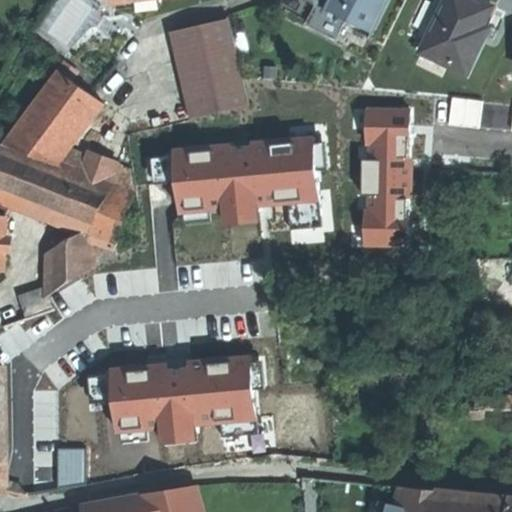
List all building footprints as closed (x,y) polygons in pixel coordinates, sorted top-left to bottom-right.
[(334,0),(330,11),(353,22),(378,33),(393,0),(334,0)] [(439,0),(427,29),(436,34),(428,52),(473,72),(494,25),(489,23),(498,3),(489,0),(439,0)] [(330,11),(321,7),(312,27),(343,41),(353,22),(330,11)] [(230,19),(172,33),(192,119),(251,106),(230,19)] [(15,200),(90,229),(48,254),(49,287),(49,296),(96,268),(93,239),(114,248),(133,195),(131,169),(93,154),(91,158),(70,153),(105,104),(59,72),(7,145),(5,144),(0,153),(0,271),(4,272),(8,215),(15,200)] [(416,103),(377,101),(371,178),(430,184),(430,170),(406,169),(416,103)] [(505,106),(416,103),(406,169),(430,170),(478,171),(479,158),(479,156),(422,153),(425,127),(501,135),(505,106)] [(511,106),(505,106),(501,135),(511,136),(511,106)] [(506,159),(479,158),(478,171),(505,172),(506,159)] [(511,257),(482,259),(483,299),(511,296),(511,257)] [(482,259),(430,262),(432,407),(458,407),(484,407),(484,381),(483,299),(482,259)] [(59,453),(3,461),(5,452),(3,377),(21,375),(22,378),(121,343),(129,408),(134,407),(145,475),(185,468),(173,388),(175,388),(167,324),(219,305),(206,269),(170,281),(166,271),(131,283),(130,281),(54,308),(49,296),(49,287),(22,296),(37,314),(5,325),(0,328),(0,489),(15,497),(65,489),(59,453)] [(280,342),(239,346),(241,364),(244,396),(285,392),(280,342)] [(239,346),(209,355),(211,363),(214,371),(241,364),(239,346)] [(511,381),(484,381),(484,407),(511,407),(511,381)] [(484,407),(458,407),(458,415),(485,416),(484,407)] [(203,511),(197,486),(144,494),(69,508),(54,511),(203,511)] [(450,511),(456,491),(401,486),(394,511),(450,511)] [(506,511),(508,496),(456,491),(450,511),(506,511)]
